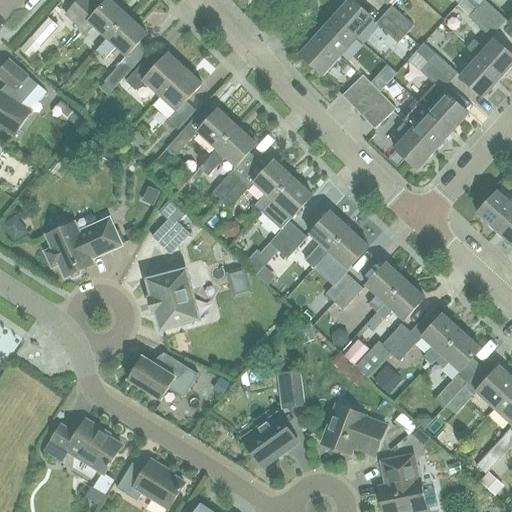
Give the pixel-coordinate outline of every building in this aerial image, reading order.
[(62,0),(58,5),(64,11),(73,0),(62,0)] [(98,52),(129,17),(110,0),(103,7),(95,0),(81,0),(67,16),(87,34),(94,27),(107,39),(97,51),(98,52)] [(265,11),(274,0),(258,0),(255,3),(265,11)] [(336,19),(359,40),(375,21),(352,0),(336,19)] [(492,39),(500,30),(467,0),(463,0),(458,6),(471,18),(470,19),(492,39)] [(467,0),(500,30),(508,21),(486,1),(479,9),(468,0),(467,0)] [(394,7),(386,16),(407,36),(416,27),(394,7)] [(399,45),(407,36),(386,16),(377,25),(399,45)] [(129,17),(98,52),(106,59),(116,47),(127,57),(148,34),(129,17)] [(59,28),(49,19),(33,36),(43,45),(59,28)] [(359,40),(336,19),(319,37),(342,58),(359,40)] [(342,58),(319,37),(302,56),(325,77),(342,58)] [(478,59),(501,80),(511,68),(511,55),(495,40),(478,59)] [(426,44),(418,53),(420,55),(451,83),(459,74),(426,44)] [(161,97),(187,69),(170,54),(154,72),(144,63),(127,82),(137,91),(145,83),(161,97)] [(470,115),(446,93),(443,91),(451,83),(420,55),(412,63),(436,85),(419,103),(453,133),(470,115)] [(501,80),(478,59),(461,78),(484,99),(501,80)] [(22,106),(39,86),(10,61),(0,72),(0,78),(7,85),(1,92),(0,91),(0,127),(15,137),(32,112),(22,106)] [(105,82),(106,83),(101,89),(109,96),(114,90),(134,69),(125,61),(105,82)] [(349,65),(343,71),(351,78),(357,72),(349,65)] [(187,69),(161,97),(177,112),(169,121),(179,130),(197,111),(187,102),(203,84),(187,69)] [(351,105),(372,84),(365,77),(344,97),(351,105)] [(381,94),(372,84),(351,105),(360,114),(381,94)] [(360,114),(368,123),(389,102),(381,94),(360,114)] [(389,102),(368,123),(376,131),(397,111),(389,102)] [(405,123),(413,131),(436,152),(453,133),(419,103),(402,121),(405,123)] [(61,104),(56,110),(73,126),(78,121),(61,104)] [(220,110),(199,133),(217,150),(218,150),(239,127),(220,110)] [(406,137),(396,149),(419,171),(436,152),(413,131),(405,123),(398,130),(406,137)] [(218,150),(201,169),(208,176),(225,158),(237,168),(258,145),(256,144),(259,140),(250,131),(247,135),(239,127),(218,150)] [(167,149),(168,150),(157,162),(163,167),(171,159),(173,160),(176,157),(196,136),(187,128),(167,149)] [(103,139),(95,154),(109,162),(117,147),(103,139)] [(276,161),(255,184),(266,195),(255,207),(263,214),(274,202),(295,179),(276,161)] [(223,201),(243,179),(234,171),(215,193),(223,201)] [(243,179),(223,201),(232,209),(252,187),(243,179)] [(274,202),(263,214),(282,231),(293,219),(314,196),(295,179),(274,202)] [(180,180),(174,186),(180,192),(186,185),(180,180)] [(497,232),(511,215),(511,200),(510,202),(499,192),(478,215),(497,232)] [(168,221),(153,237),(172,255),(190,236),(179,224),(186,217),(170,202),(159,213),(168,221)] [(329,253),(330,253),(351,230),(332,213),(311,236),(321,245),(306,262),(315,269),(329,253)] [(17,215),(4,225),(17,242),(30,233),(17,215)] [(511,215),(497,232),(511,245),(511,215)] [(122,246),(110,219),(80,233),(75,223),(47,236),(53,249),(46,253),(53,268),(60,265),(66,278),(70,277),(73,279),(80,276),(81,271),(94,265),(92,260),(122,246)] [(279,252),(299,230),(290,222),(271,244),(279,252)] [(225,228),(225,234),(229,238),(235,238),(239,234),(239,228),(235,224),(229,224),(225,228)] [(134,229),(126,232),(129,239),(137,236),(134,229)] [(299,230),(279,252),(288,260),(308,238),(299,230)] [(351,230),(330,253),(349,270),(370,247),(351,230)] [(259,251),(246,266),(257,276),(265,268),(270,262),(259,251)] [(369,305),(378,313),(407,281),(388,264),(367,287),(377,296),(369,305)] [(253,294),(246,266),(227,272),(234,299),(253,294)] [(187,271),(148,281),(153,298),(157,313),(161,331),(200,320),(187,271)] [(335,303),(355,281),(346,274),(327,295),(335,303)] [(355,281),(335,303),(344,311),(364,289),(355,281)] [(407,281),(378,313),(386,320),(394,311),(405,321),(426,298),(407,281)] [(423,338),(433,348),(424,358),(432,366),(436,361),(442,355),(463,332),(444,315),(423,338)] [(370,379),(392,354),(411,333),(403,325),(383,346),(380,344),(358,368),(370,379)] [(334,334),(333,341),(337,347),(344,348),(349,344),(351,337),(347,332),(340,330),(334,334)] [(463,332),(442,355),(436,361),(444,369),(450,363),(461,373),(482,350),(463,332)] [(420,341),(411,333),(392,354),(400,362),(420,341)] [(361,341),(346,357),(348,359),(357,368),(372,351),(361,341)] [(360,372),(347,360),(348,359),(346,357),(341,353),(332,363),(339,369),(352,381),(359,387),(367,377),(361,371),(360,372)] [(185,398),(200,375),(166,354),(158,366),(143,357),(137,368),(133,369),(130,375),(130,378),(129,381),(162,402),(170,389),(185,398)] [(388,365),(375,381),(391,395),(404,379),(388,365)] [(477,393),(495,410),(511,391),(511,377),(501,367),(477,393)] [(278,374),(283,410),(306,407),(301,371),(278,374)] [(448,405),(465,387),(467,384),(458,376),(439,397),(448,405)] [(221,380),(214,391),(224,397),(231,386),(221,380)] [(465,387),(448,405),(447,406),(457,415),(475,396),(465,387)] [(511,391),(495,410),(511,425),(511,391)] [(351,456),(354,448),(376,457),(387,427),(365,418),(366,416),(338,406),(323,445),(351,456)] [(417,427),(402,414),(394,422),(409,435),(417,427)] [(279,415),(243,440),(263,468),(278,458),(276,456),(285,450),(286,452),(299,443),(279,415)] [(421,416),(416,422),(425,430),(433,422),(427,416),(421,416)] [(62,426),(46,451),(63,461),(68,452),(105,475),(123,446),(100,432),(101,430),(86,421),(77,436),(62,426)] [(487,475),(511,447),(511,429),(477,466),(487,475)] [(420,430),(415,437),(425,446),(430,439),(420,430)] [(387,486),(379,488),(383,511),(418,511),(426,511),(421,481),(419,481),(415,457),(383,462),(386,479),(389,479),(390,486),(387,486)] [(145,471),(133,464),(118,489),(138,502),(143,493),(170,509),(186,484),(163,470),(164,468),(152,461),(145,471)] [(490,474),(482,483),(497,497),(505,488),(490,474)] [(107,496),(92,487),(86,498),(101,506),(107,496)]
